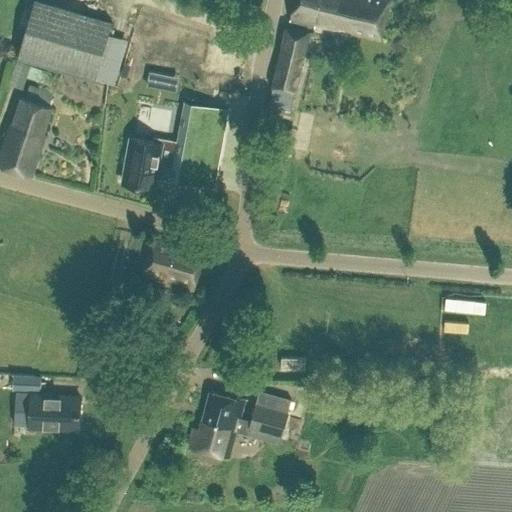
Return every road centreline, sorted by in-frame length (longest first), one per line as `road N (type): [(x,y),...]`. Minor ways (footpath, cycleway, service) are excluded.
road 1 (unclassified): [(110,511),(240,247)]
road 2 (unclassified): [(240,247),(511,275)]
road 3 (unclassified): [(0,176),(240,247)]
road 4 (unclassified): [(240,247),(276,0)]
